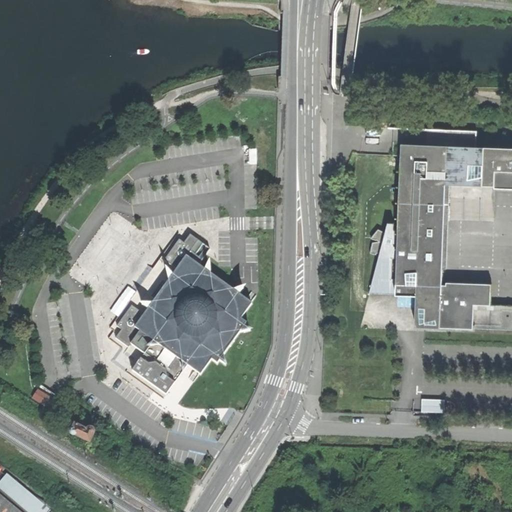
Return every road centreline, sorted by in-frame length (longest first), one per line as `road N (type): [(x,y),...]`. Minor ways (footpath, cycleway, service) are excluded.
road 1 (secondary): [(277,410),(297,338),(310,0)]
road 2 (unclassified): [(511,434),(323,427),(277,410)]
road 3 (secondary): [(210,511),(277,410)]
